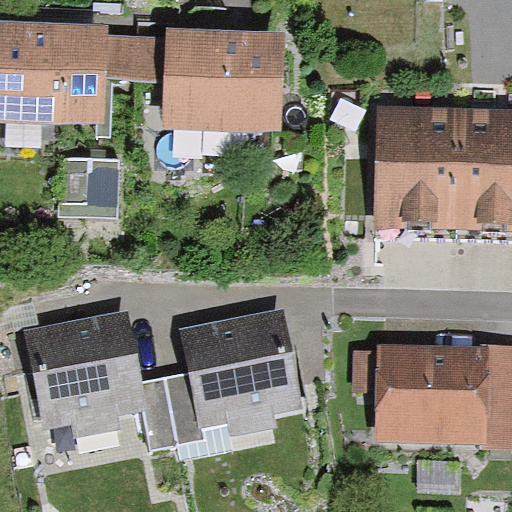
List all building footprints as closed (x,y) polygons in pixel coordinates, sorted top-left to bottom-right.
[(0,121),(105,125),(107,79),(164,80),(165,37),(108,35),(108,25),(0,20),(0,121)] [(285,31),(166,28),(165,37),(164,80),(163,129),(282,132),(285,31)] [(458,231),(460,109),(377,107),(375,229),(458,231)] [(511,109),(460,109),(458,231),(511,231),(511,109)] [(118,159),(61,158),(59,217),(117,219),(118,159)] [(282,308),(180,329),(190,373),(201,430),(204,429),(227,424),(230,437),(277,428),(274,413),(303,407),(282,308)] [(128,310),(25,330),(44,429),(73,424),(76,438),(121,430),(118,416),(143,411),(148,410),(142,382),(128,310)] [(488,347),(378,345),(378,351),(354,350),(353,393),(377,394),(376,442),(483,444),(483,450),(511,450),(511,344),(488,344),(488,347)] [(190,373),(165,377),(179,446),(206,440),(204,429),(201,430),(190,373)] [(179,446),(165,377),(142,382),(148,410),(143,411),(151,451),(179,446)] [(233,451),(230,437),(227,424),(204,429),(206,440),(179,446),(182,462),(233,451)]
